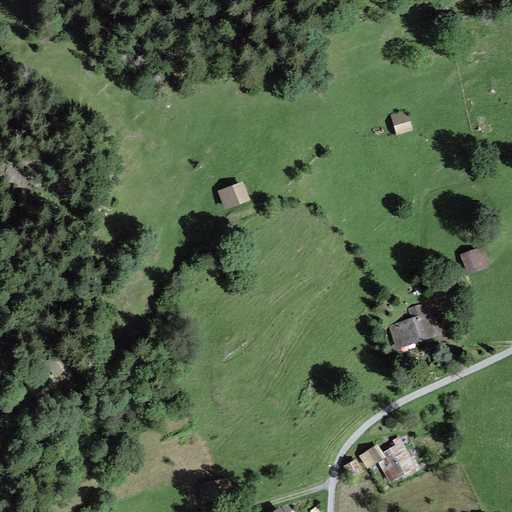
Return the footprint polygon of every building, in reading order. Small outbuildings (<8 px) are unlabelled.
[(394,120),(398,132),(410,129),(405,113),(395,116),(397,119),(394,120)] [(230,205),(247,198),(242,185),(220,194),(223,202),(228,200),(230,205)] [(487,219),(492,227),(499,223),(494,215),(487,219)] [(466,272),(484,266),(482,262),(487,260),(484,252),(479,254),(479,251),(464,256),(463,254),(460,255),(466,272)] [(74,270),(85,265),(82,260),(71,265),(74,270)] [(393,328),(399,345),(437,332),(436,328),(441,327),(437,315),(433,316),(431,311),(424,314),(421,306),(409,310),(413,320),(406,322),(406,324),(393,328)] [(74,360),(66,351),(62,354),(61,353),(47,365),(56,375),(74,360)] [(58,393),(62,399),(76,390),(72,383),(58,393)] [(383,470),(389,480),(414,466),(399,439),(385,448),(388,451),(385,453),(389,459),(383,463),(386,469),(383,470)] [(362,457),(368,466),(383,457),(377,447),(362,457)] [(345,467),(351,477),(361,470),(356,461),(345,467)] [(199,485),(202,501),(234,495),(231,483),(224,483),(223,480),(199,485)]
